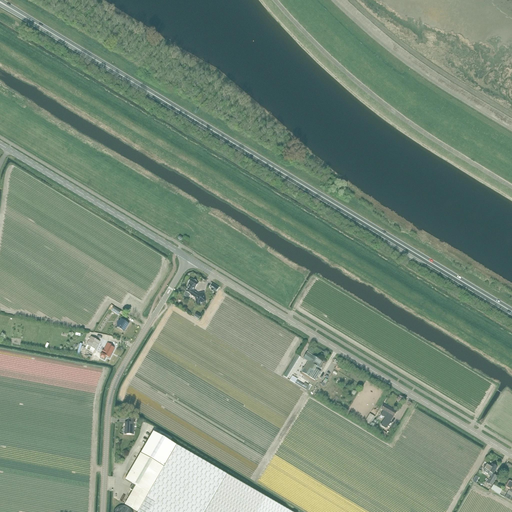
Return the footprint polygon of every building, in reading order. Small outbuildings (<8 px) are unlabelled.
[(206,302),(205,296),(204,293),(198,294),(193,291),(198,283),(191,279),(188,284),(189,285),(185,291),(186,292),(186,293),(185,295),(185,296),(186,297),(187,297),(189,297),(190,295),(195,298),(197,304),(206,302)] [(114,307),(111,311),(119,315),(121,312),(114,307)] [(102,329),(105,330),(114,316),(111,315),(102,329)] [(117,325),(116,327),(123,331),(126,326),(127,327),(129,324),(121,319),(120,321),(119,320),(116,324),(117,325)] [(85,347),(82,347),(80,354),(84,356),(86,350),(91,353),(94,349),(96,350),(100,342),(99,341),(94,339),(91,337),(85,347)] [(107,343),(100,358),(105,360),(106,356),(110,358),(115,348),(112,347),(113,346),(107,343)] [(315,369),(317,366),(320,368),(323,362),(307,352),(303,359),(308,362),(300,374),(312,382),(314,380),(315,381),(320,372),(315,369)] [(286,378),(288,376),(300,357),(296,355),(283,376),(286,378)] [(297,380),(295,383),(306,390),(309,385),(305,383),(304,384),(297,380)] [(386,429),(397,413),(384,405),(381,410),(383,411),(380,415),(385,418),(380,425),(386,429)] [(126,434),(134,435),(135,423),(135,419),(129,419),(128,423),(125,423),(125,428),(126,428),(126,434)] [(160,443),(160,441),(160,440),(160,438),(159,437),(158,436),(157,434),(155,434),(153,433),(151,433),(149,433),(148,434),(146,435),(146,436),(145,438),(144,440),(144,441),(144,443),(144,444),(145,446),(146,447),(147,448),(149,449),(151,450),(152,450),(154,450),(155,449),(156,448),(158,447),(159,446),(160,444),(160,443)] [(138,511),(137,511),(292,511),(227,474),(227,475),(204,462),(204,461),(176,445),(171,452),(160,446),(152,460),(139,453),(125,479),(133,484),(130,490),(132,491),(124,504),(138,511)] [(497,477),(493,475),(497,468),(492,465),(492,466),(488,463),(483,471),(488,474),(487,475),(491,477),(487,483),(492,486),(497,477)] [(497,493),(500,495),(502,490),(494,485),(491,490),(497,493)]
